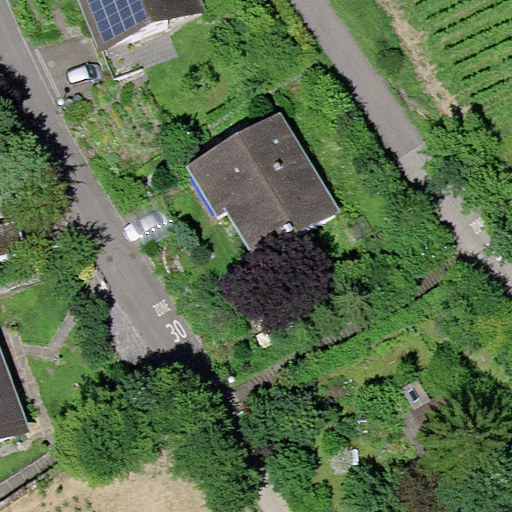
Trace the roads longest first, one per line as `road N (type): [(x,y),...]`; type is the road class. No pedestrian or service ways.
road 1 (residential): [(219,407),(107,248),(0,24)]
road 2 (unclassified): [(511,293),(405,160),(301,0)]
road 3 (track): [(284,511),(219,407)]
